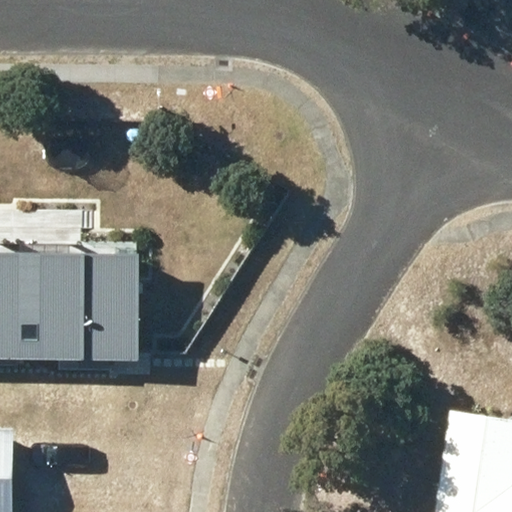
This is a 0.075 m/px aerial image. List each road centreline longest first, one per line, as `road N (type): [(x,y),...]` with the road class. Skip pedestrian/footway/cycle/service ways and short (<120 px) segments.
road 1 (residential): [(282,511),(302,384),(461,78)]
road 2 (residential): [(335,0),(461,78)]
